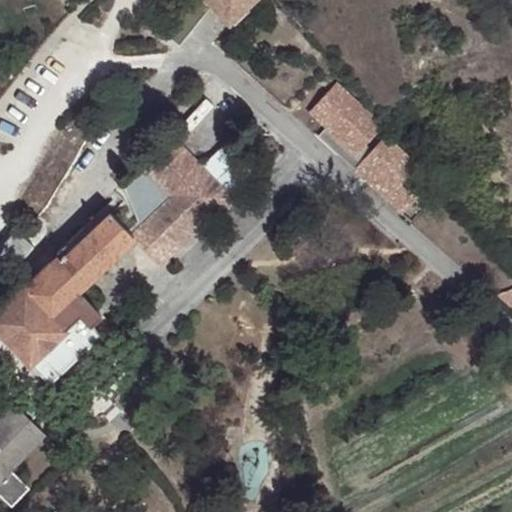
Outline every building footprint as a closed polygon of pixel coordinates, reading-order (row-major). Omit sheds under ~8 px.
[(180,47),(213,5),(205,0),(193,0),(166,36),(180,47)] [(245,8),(237,0),(217,0),(213,5),(230,22),(245,8)] [(312,112),(356,156),(386,127),(343,83),(312,112)] [(65,131),(50,155),(78,173),(93,150),(92,149),(100,137),(72,118),(64,129),(65,131)] [(386,140),(361,167),(407,209),(431,182),(386,140)] [(225,198),(172,142),(123,189),(137,222),(146,245),(141,250),(159,261),(225,198)] [(50,155),(30,186),(57,204),(59,205),(79,174),(78,173),(50,155)] [(57,204),(30,186),(22,198),(29,214),(44,223),(57,204)] [(104,208),(0,306),(0,331),(49,383),(109,326),(78,293),(132,241),(134,239),(127,232),(104,208)] [(137,222),(127,232),(134,239),(132,241),(141,250),(146,245),(137,222)] [(0,247),(0,282),(0,283),(33,244),(15,230),(0,247)] [(0,421),(0,481),(44,435),(15,406),(0,421)]
